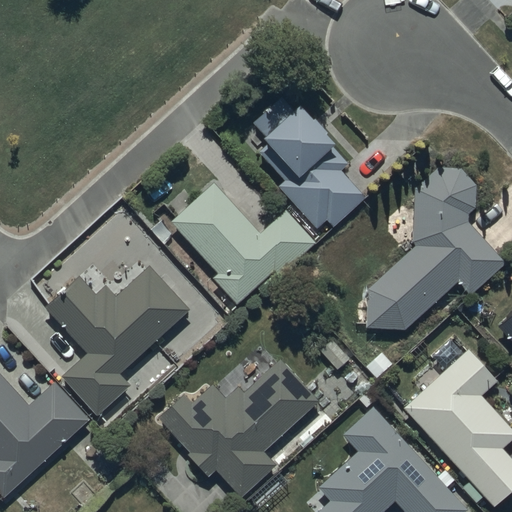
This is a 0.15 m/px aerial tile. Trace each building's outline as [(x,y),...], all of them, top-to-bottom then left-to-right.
[(295,165),(277,182),(316,224),(325,216),(332,223),(364,194),(339,166),(347,159),(329,139),(333,135),(299,97),(290,104),(279,92),(251,117),(295,165)] [(415,184),(413,243),(368,284),(365,322),(403,324),(457,277),(469,291),(505,260),(467,216),(467,210),(469,208),(470,207),(472,205),(473,203),(474,201),(475,199),(475,197),(476,195),(476,192),(476,190),(476,188),(476,186),(476,184),(475,181),(475,179),(474,177),(473,175),(471,174),(470,172),(469,170),(467,169),(465,167),(463,166),(461,165),(459,164),(457,163),(455,163),(453,162),(451,162),(448,162),(446,162),(444,162),(442,163),(440,164),(438,164),(415,184)] [(214,179),(171,217),(216,269),(212,273),(236,300),(273,267),(278,272),(315,240),(285,207),(259,230),(214,179)] [(96,411),(129,380),(120,370),(188,304),(148,262),(117,292),(105,280),(96,288),(78,270),(43,303),(86,348),(82,352),(60,373),(96,411)] [(511,309),(497,324),(511,339),(511,309)] [(466,344),(402,404),(492,501),(511,482),(511,457),(500,444),(511,433),(511,425),(481,392),(496,377),(466,344)] [(318,398),(279,356),(242,389),(236,383),(225,393),(213,380),(192,399),(183,389),(157,412),(190,448),(187,450),(207,472),(215,465),(239,492),(274,461),(263,448),(318,398)] [(0,490),(3,494),(89,416),(55,379),(30,402),(0,369),(0,490)] [(459,511),(467,506),(372,402),(343,432),(357,446),(318,485),(330,497),(316,511),(315,511),(376,511),(394,496),(408,511),(459,511)]
